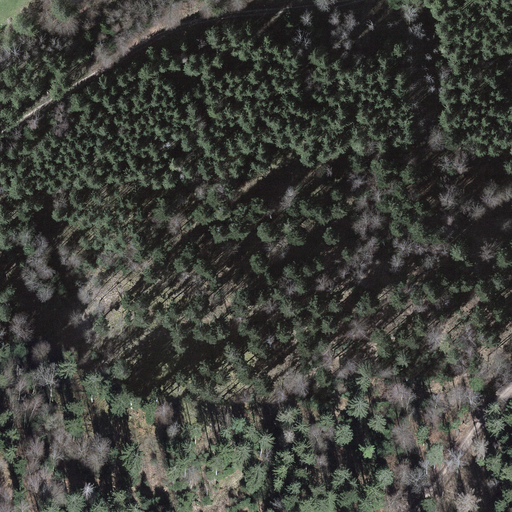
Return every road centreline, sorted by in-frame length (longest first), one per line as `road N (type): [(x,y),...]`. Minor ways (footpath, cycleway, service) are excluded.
road 1 (track): [(0,135),(119,56),(193,21),(348,0)]
road 2 (track): [(408,511),(511,389)]
